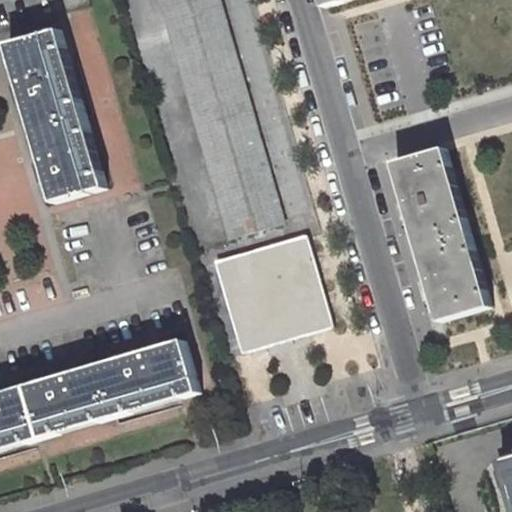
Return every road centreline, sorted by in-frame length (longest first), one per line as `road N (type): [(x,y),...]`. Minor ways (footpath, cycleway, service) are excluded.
road 1 (residential): [(300,0),(422,411)]
road 2 (unclassified): [(422,411),(82,511)]
road 3 (unknown): [(0,345),(167,290)]
road 4 (unknown): [(346,155),(511,111)]
